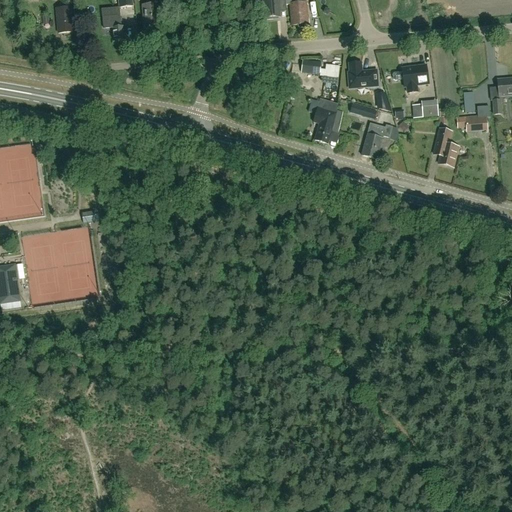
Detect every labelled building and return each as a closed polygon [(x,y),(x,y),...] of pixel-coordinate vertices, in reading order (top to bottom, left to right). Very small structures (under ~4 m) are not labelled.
[(131,0),(119,0),(121,10),(133,9),(131,0)] [(145,0),(146,6),(142,6),(144,26),(160,25),(158,5),(157,0),(145,0)] [(262,0),(264,18),(280,17),(279,8),(286,7),(286,5),(285,0),(262,0)] [(285,0),(286,5),(290,5),(292,26),(298,25),(298,27),(299,28),(304,28),(305,26),(305,25),(307,25),(306,13),(307,13),(305,0),(285,0)] [(58,34),(73,33),(71,8),(56,9),(58,34)] [(103,30),(113,29),(114,42),(125,41),(124,27),(121,27),(120,16),(102,17),(103,30)] [(322,63),(320,63),(302,61),(301,74),(321,76),(322,63)] [(334,64),(333,79),(343,79),(343,64),(334,64)] [(428,85),(427,78),(426,73),(425,64),(401,68),(402,72),(403,80),(405,79),(405,80),(407,92),(416,91),(416,87),(428,85)] [(378,74),(367,74),(367,75),(363,75),(363,65),(357,65),(357,67),(351,67),(351,74),(349,74),(349,81),(351,81),(351,90),(357,90),(357,89),(369,89),(369,90),(378,90),(378,74)] [(499,97),(511,96),(511,80),(507,81),(507,80),(497,81),(499,97)] [(333,94),(336,89),(328,84),(325,89),(333,94)] [(384,94),(377,94),(379,109),(389,112),(384,94)] [(493,116),(502,115),(501,100),(492,101),(493,116)] [(421,103),(422,105),(423,119),(438,117),(436,101),(421,103)] [(318,124),(314,140),(328,143),(331,129),(338,130),(342,113),(336,111),(338,105),(326,102),(318,107),(320,107),(318,115),(314,115),(313,122),(318,124)] [(374,110),(355,105),(353,113),(373,118),(374,110)] [(465,118),(466,127),(466,128),(466,133),(486,132),(486,126),(485,118),(490,118),(489,107),(477,107),(477,117),(465,118)] [(384,127),(376,126),(369,124),(361,155),(376,159),(381,136),(389,138),(391,127),(384,125),(384,127)] [(450,132),(439,129),(433,154),(439,155),(437,163),(452,167),(457,147),(447,144),(450,132)] [(293,137),(291,144),(300,146),(302,139),(293,137)] [(82,214),(82,220),(83,224),(89,223),(95,222),(94,214),(94,212),(92,212),(87,213),(81,214),(82,214)] [(0,304),(1,311),(21,308),(16,280),(13,280),(11,266),(0,267),(0,304)]
